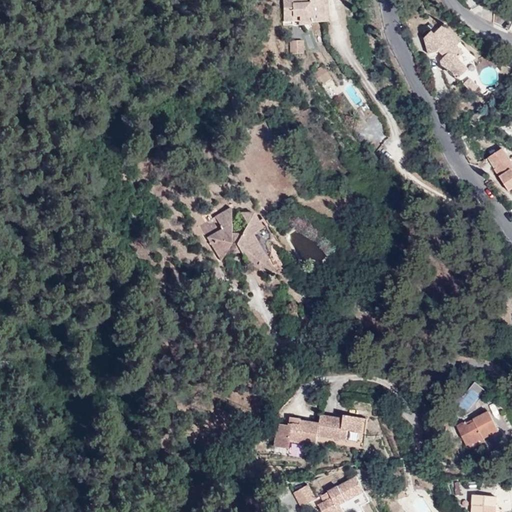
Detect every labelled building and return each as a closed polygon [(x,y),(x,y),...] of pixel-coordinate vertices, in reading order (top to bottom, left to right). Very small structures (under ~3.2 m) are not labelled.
[(325,0),(283,0),(284,22),(323,21),(323,6),(326,5),(325,0)] [(432,31),(425,39),(429,54),(437,52),(439,50),(445,57),(441,61),(443,70),(449,69),(459,79),(468,69),(459,59),(465,53),(457,46),(460,43),(443,25),(435,34),(432,31)] [(304,40),(291,40),(291,53),(304,53),(304,40)] [(323,64),(312,71),(321,84),(331,77),(323,64)] [(470,78),(464,84),(470,91),(475,91),(479,87),(470,78)] [(511,164),(502,148),(490,157),(497,168),(495,169),(509,191),(511,189),(511,164)] [(221,229),(206,237),(221,260),(225,252),(241,253),(249,267),(275,274),(252,234),(262,228),(253,212),(240,213),(246,223),(242,233),(230,233),(230,207),(214,216),(221,229)] [(466,412),(485,392),(476,383),(457,403),(466,412)] [(466,421),(456,426),(468,450),(484,441),(483,439),(499,431),(488,412),(473,420),(474,422),(468,425),(466,421)] [(300,425),(289,423),(289,426),(281,424),(280,433),(277,432),(274,447),(289,449),(290,441),(316,445),(317,436),(346,440),(348,430),(361,433),(363,418),(344,416),(343,419),(320,416),(319,424),(301,421),(300,425)] [(331,498),(324,502),(318,505),(321,511),(343,511),(340,505),(364,492),(356,477),(329,492),(331,498)] [(404,511),(396,500),(404,494),(397,483),(384,491),(382,494),(381,497),(381,498),(382,502),(386,508),(387,508),(389,511),(404,511)] [(309,485),(294,493),(302,507),(317,499),(309,485)] [(321,496),(324,502),(331,498),(329,492),(321,496)] [(495,511),(497,497),(472,495),(470,511),(495,511)]
